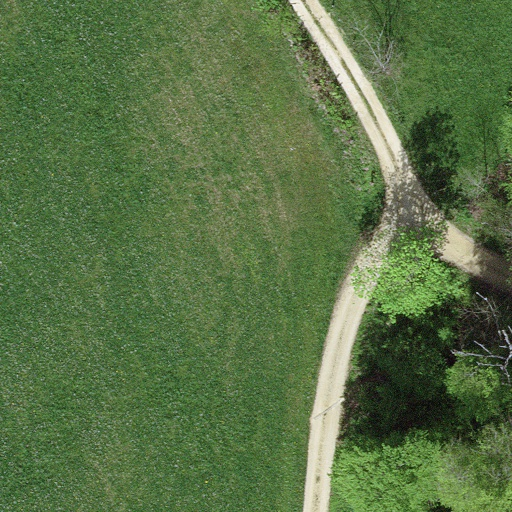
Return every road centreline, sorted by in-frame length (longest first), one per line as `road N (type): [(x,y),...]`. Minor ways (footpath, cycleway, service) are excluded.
road 1 (track): [(511,247),(466,233),(422,179),(313,0)]
road 2 (track): [(466,233),(443,337),(373,511)]
